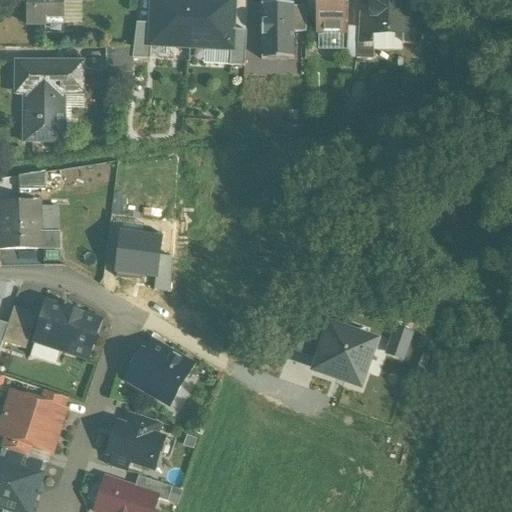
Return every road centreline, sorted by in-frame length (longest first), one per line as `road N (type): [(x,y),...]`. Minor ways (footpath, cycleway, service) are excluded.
road 1 (residential): [(129,314),(60,511)]
road 2 (residential): [(303,404),(129,314)]
road 3 (residential): [(129,314),(48,276),(0,276)]
